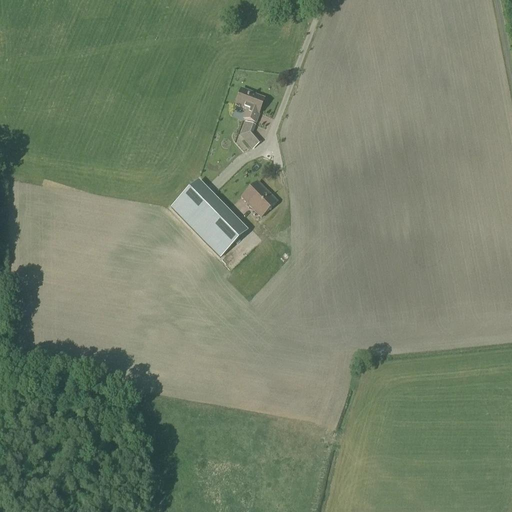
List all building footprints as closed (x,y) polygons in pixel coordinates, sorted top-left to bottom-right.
[(255,124),(258,115),(264,101),(249,96),(250,94),(240,91),(234,106),(247,111),(243,120),(255,124)] [(253,130),(241,127),(239,135),(251,139),(253,130)] [(243,165),(251,157),(244,149),(236,157),(243,165)] [(215,187),(222,195),(245,172),(237,164),(215,187)] [(261,219),(277,204),(257,183),(241,199),(261,219)] [(192,188),(170,209),(219,259),(241,238),(192,188)] [(111,245),(125,261),(156,234),(146,224),(144,227),(138,220),(111,245)] [(240,275),(244,279),(278,242),(269,233),(229,276),(234,281),(240,275)] [(151,240),(121,265),(129,274),(159,249),(151,240)] [(281,242),(204,321),(216,333),(293,254),(281,242)] [(212,271),(214,273),(220,266),(212,259),(200,273),(206,278),(212,271)] [(177,296),(186,303),(198,289),(189,282),(177,296)] [(140,383),(169,386),(170,376),(140,373),(140,383)]
